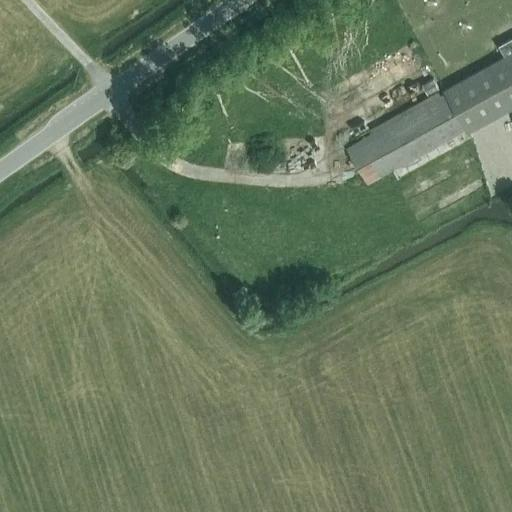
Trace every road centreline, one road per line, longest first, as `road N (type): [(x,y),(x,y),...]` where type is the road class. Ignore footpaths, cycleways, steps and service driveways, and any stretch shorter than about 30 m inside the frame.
road 1 (tertiary): [(0,170),(240,0)]
road 2 (track): [(111,90),(25,0)]
